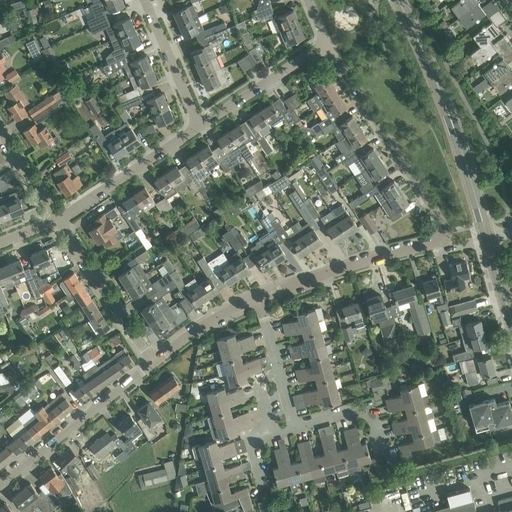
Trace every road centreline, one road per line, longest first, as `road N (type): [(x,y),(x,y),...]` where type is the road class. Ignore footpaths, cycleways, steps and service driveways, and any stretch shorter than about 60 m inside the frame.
road 1 (unclassified): [(259,297),(440,234),(327,42)]
road 2 (tertiary): [(486,233),(451,123),(396,0)]
road 3 (unclassified): [(0,485),(152,361)]
road 4 (unclassified): [(152,361),(57,218)]
road 5 (unclassified): [(57,218),(199,126)]
road 6 (unclassified): [(199,126),(327,42)]
road 7 (unclassified): [(199,126),(145,0)]
road 8 (unclassified): [(294,427),(259,297)]
road 9 (unclassified): [(152,361),(259,297)]
road 10 (unclassified): [(294,427),(364,410),(384,455)]
